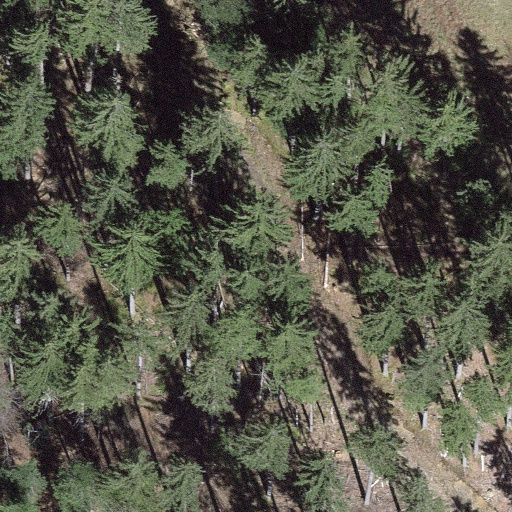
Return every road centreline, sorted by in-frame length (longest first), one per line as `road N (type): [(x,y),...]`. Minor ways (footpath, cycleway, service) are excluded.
road 1 (track): [(401,511),(391,462),(309,283),(205,124),(154,0)]
road 2 (track): [(0,214),(158,408),(259,511)]
road 3 (track): [(511,166),(333,0)]
